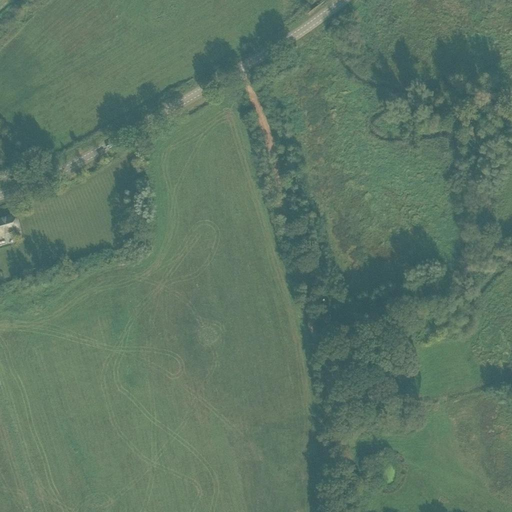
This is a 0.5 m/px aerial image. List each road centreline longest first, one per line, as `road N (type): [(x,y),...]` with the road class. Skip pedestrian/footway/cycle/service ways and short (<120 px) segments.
road 1 (track): [(241,68),(326,364),(326,419),(345,462),(344,511)]
road 2 (tertiary): [(0,195),(87,157),(343,0)]
